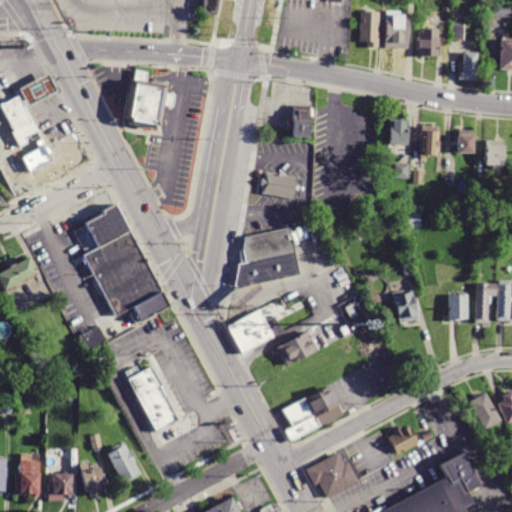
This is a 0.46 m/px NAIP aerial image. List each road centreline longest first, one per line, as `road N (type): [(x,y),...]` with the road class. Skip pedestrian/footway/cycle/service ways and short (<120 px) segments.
road 1 (secondary): [(190,297),(56,49)]
road 2 (residential): [(511,105),(240,61)]
road 3 (residential): [(511,360),(453,373),(280,466)]
road 4 (secondary): [(304,511),(190,297)]
road 5 (residential): [(268,444),(143,511)]
road 6 (residential): [(0,227),(116,165)]
